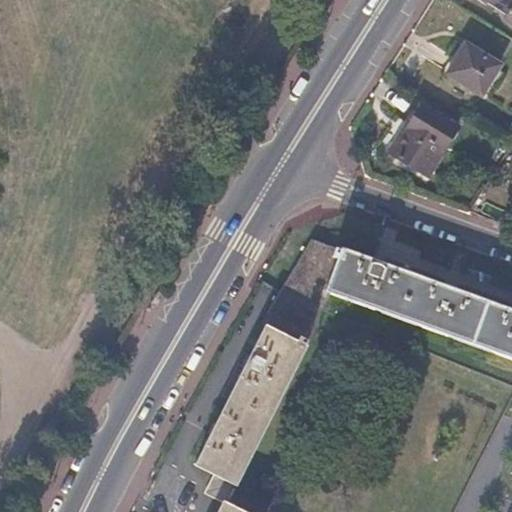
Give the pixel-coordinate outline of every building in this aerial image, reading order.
[(511,23),(511,0),(474,0),(487,8),(489,6),(509,18),(507,20),(511,23)] [(482,94),(500,65),(466,44),(448,73),(482,94)] [(426,173),(454,125),(416,103),(390,150),(426,173)] [(327,291),(511,358),(511,309),(341,247),(340,250),(311,239),(281,291),(321,307),(327,291)] [(321,307),(281,291),(261,324),(265,326),(193,463),(213,474),(208,483),(228,494),(233,484),(305,346),(306,346),(321,307)] [(228,494),(208,483),(204,490),(222,500),(224,502),(228,494)] [(215,511),(244,511),(224,502),(222,500),(215,511)]
